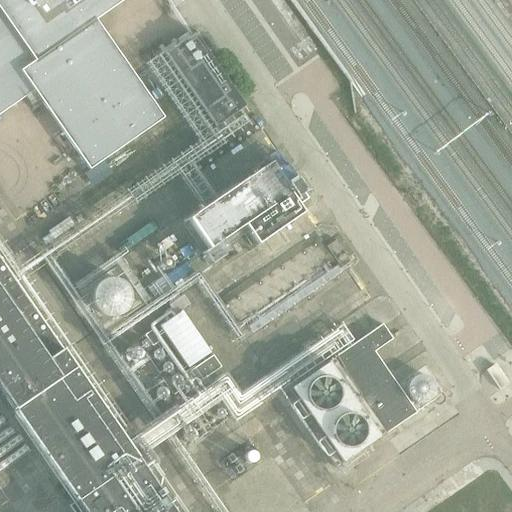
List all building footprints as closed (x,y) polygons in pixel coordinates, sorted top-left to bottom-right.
[(0,0),(0,113),(33,91),(88,172),(163,120),(96,21),(127,0),(0,0)] [(207,116),(210,119),(209,120),(216,130),(246,109),(195,35),(166,56),(207,116)] [(296,182),(295,183),(295,184),(289,188),(288,187),(286,188),(271,165),(195,217),(194,217),(184,224),(185,224),(182,226),(210,268),(224,258),(216,247),(218,246),(218,245),(244,227),(258,248),(305,216),(295,201),(300,208),(309,201),(296,182)] [(348,259),(336,241),(326,248),(338,266),(348,259)] [(0,393),(71,498),(75,503),(69,506),(73,511),(172,511),(137,460),(85,385),(0,261),(0,393)] [(383,325),(284,393),(336,469),(385,436),(417,414),(398,386),(374,353),(393,340),(383,325)] [(494,365),(486,371),(499,391),(507,385),(494,365)]
